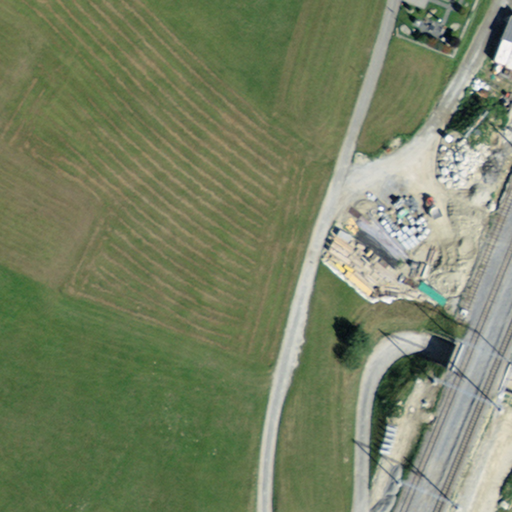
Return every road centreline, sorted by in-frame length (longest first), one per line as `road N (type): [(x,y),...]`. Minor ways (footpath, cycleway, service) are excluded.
road 1 (residential): [(392,0),(305,282),(273,414),(264,511)]
road 2 (track): [(359,511),(366,398),(384,352),(421,343),(511,380)]
road 3 (track): [(492,334),(489,340),(441,323),(511,139)]
